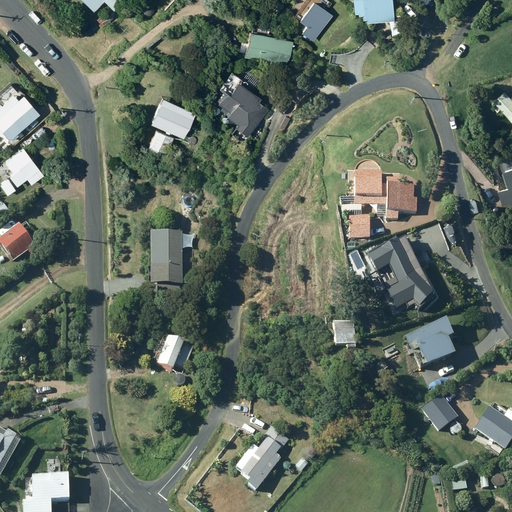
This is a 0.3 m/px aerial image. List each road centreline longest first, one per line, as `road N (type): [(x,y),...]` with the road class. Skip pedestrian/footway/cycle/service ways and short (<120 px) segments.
road 1 (residential): [(133,506),(173,477),(211,428),(233,345),(241,230),(261,187),(322,114),(362,89),(417,81),(433,99),(478,257),(511,327)]
road 2 (residential): [(4,0),(65,66),(85,114),(100,417),(133,506)]
